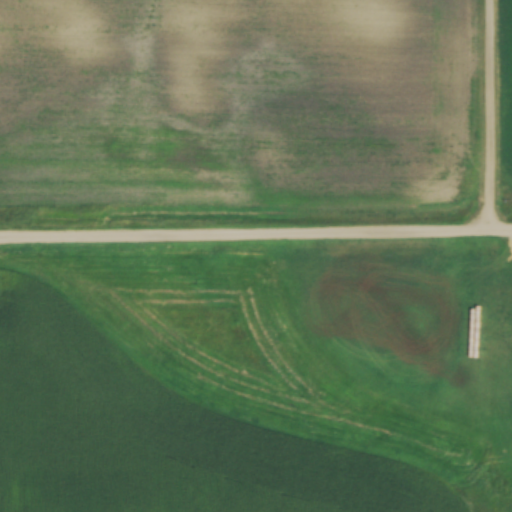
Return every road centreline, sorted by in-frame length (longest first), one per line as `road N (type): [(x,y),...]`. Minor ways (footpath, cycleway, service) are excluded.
road 1 (residential): [(0,233),(511,227)]
road 2 (residential): [(486,228),(487,0)]
